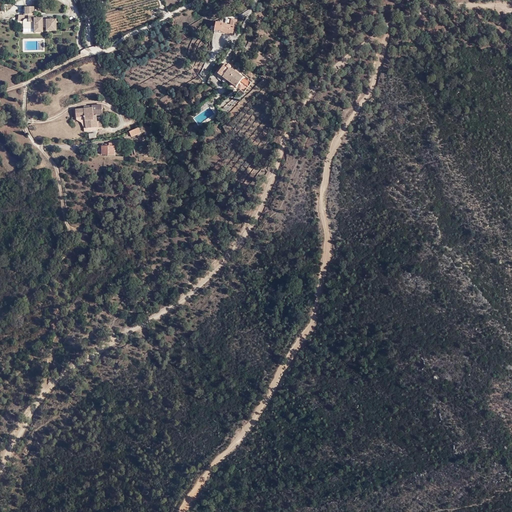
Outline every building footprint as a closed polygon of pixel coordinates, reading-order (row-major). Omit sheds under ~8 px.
[(55,24),(57,22),(55,20),(55,19),(45,19),(45,21),(41,21),(41,19),(41,18),(39,18),(38,17),(37,17),(36,17),(35,18),(33,18),(33,16),(27,16),(27,18),(27,28),(33,28),(33,32),(41,32),(41,27),(45,27),(45,31),(55,30),(55,24)] [(217,21),(214,29),(234,34),(235,26),(217,21)] [(219,73),(224,76),(230,67),(226,64),(219,73)] [(237,87),(244,77),(230,67),(224,76),(237,87)] [(87,128),(97,127),(97,122),(97,115),(103,115),(102,105),(92,106),(93,108),(84,108),(76,109),(76,110),(73,110),(74,118),(86,117),(87,128)] [(84,128),(87,128),(86,117),(76,117),(76,120),(83,123),(84,128)] [(139,127),(130,131),(132,136),(140,132),(139,127)] [(101,154),(115,155),(116,143),(109,143),(109,146),(102,145),(101,154)]
